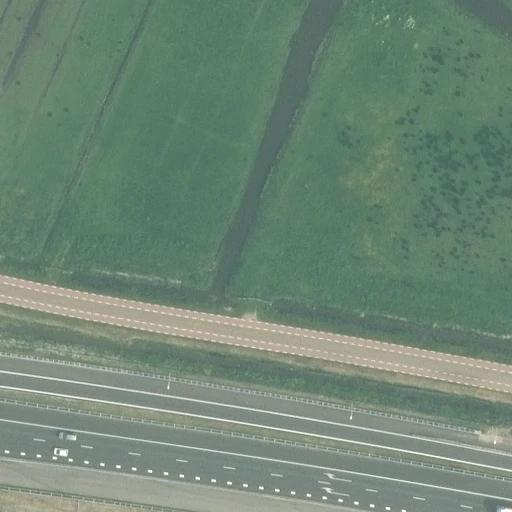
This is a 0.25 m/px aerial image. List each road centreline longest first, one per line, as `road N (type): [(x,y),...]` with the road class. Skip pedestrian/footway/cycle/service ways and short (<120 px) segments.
road 1 (unclassified): [(511,384),(0,289)]
road 2 (motorway): [(511,466),(284,422),(0,381)]
road 3 (motorway): [(401,511),(0,446)]
